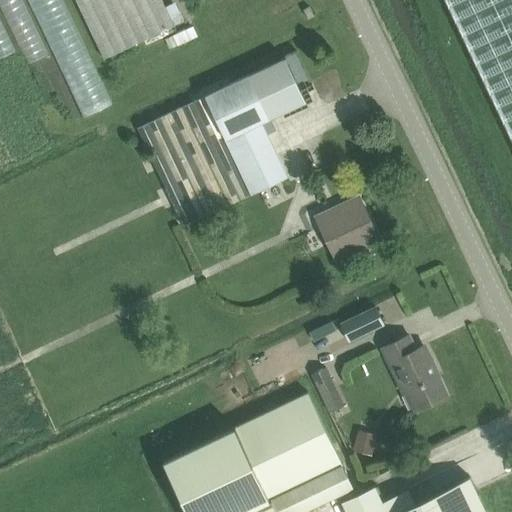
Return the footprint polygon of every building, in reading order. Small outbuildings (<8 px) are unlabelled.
[(43,52),(65,44),(88,111),(109,104),(108,82),(101,62),(90,63),(67,0),(12,0),(31,52),(43,52)] [(75,0),(103,60),(174,26),(161,0),(75,0)] [(511,0),(445,0),(511,140),(511,0)] [(303,10),(308,20),(313,17),(309,8),(303,10)] [(205,96),(205,97),(138,129),(183,227),(287,177),(267,136),(275,132),(269,119),(305,102),(285,59),(205,96)] [(340,159),(327,160),(330,182),(343,181),(340,159)] [(317,217),(339,262),(378,244),(357,199),(317,217)] [(384,325),(375,306),(339,322),(349,342),(384,325)] [(406,392),(415,410),(446,395),(423,346),(415,350),(408,336),(382,348),(403,393),(406,392)] [(302,511),(353,488),(343,465),(308,393),(163,462),(187,511),(302,511)] [(363,425),(360,446),(378,448),(381,428),(363,425)] [(465,511),(458,496),(423,511),(465,511)]
